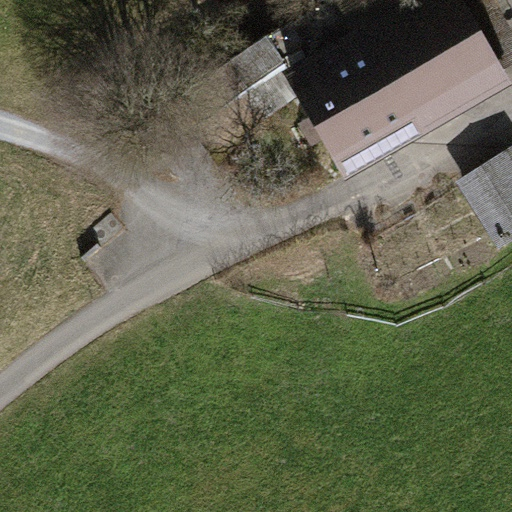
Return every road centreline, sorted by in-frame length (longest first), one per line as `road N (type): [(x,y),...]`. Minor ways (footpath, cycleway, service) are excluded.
road 1 (residential): [(0,396),(144,295),(511,100)]
road 2 (track): [(0,125),(131,182),(216,256)]
